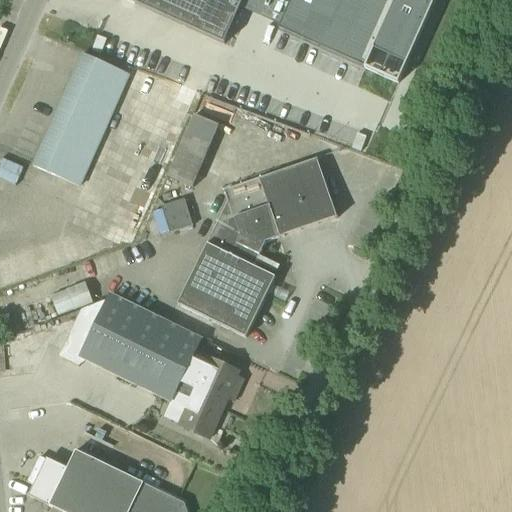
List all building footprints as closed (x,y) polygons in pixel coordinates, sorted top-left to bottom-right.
[(122,0),(224,45),(243,0),(122,0)] [(268,0),(287,8),(277,30),(397,84),(435,0),(268,0)] [(79,188),(128,76),(82,56),(33,168),(79,188)] [(204,161),(219,166),(223,154),(209,149),(204,161)] [(335,221),(315,162),(225,193),(229,204),(213,235),(258,260),(265,245),(335,221)] [(154,176),(139,184),(147,200),(162,192),(154,176)] [(170,235),(192,228),(184,201),(161,208),(170,235)] [(258,260),(213,235),(178,307),(245,340),(274,281),(253,270),(258,260)] [(38,263),(47,260),(50,273),(84,263),(80,251),(59,257),(55,243),(34,250),(38,263)] [(166,403),(197,338),(198,338),(109,295),(105,304),(81,312),(58,360),(78,369),(85,364),(166,403)] [(198,338),(197,338),(166,403),(171,405),(176,394),(191,401),(180,427),(210,440),(228,400),(234,403),(243,383),(237,380),(239,374),(196,354),(202,341),(198,338)] [(179,502),(75,452),(66,471),(40,458),(27,484),(33,487),(28,498),(48,508),(56,511),(186,511),(184,505),(179,502)]
